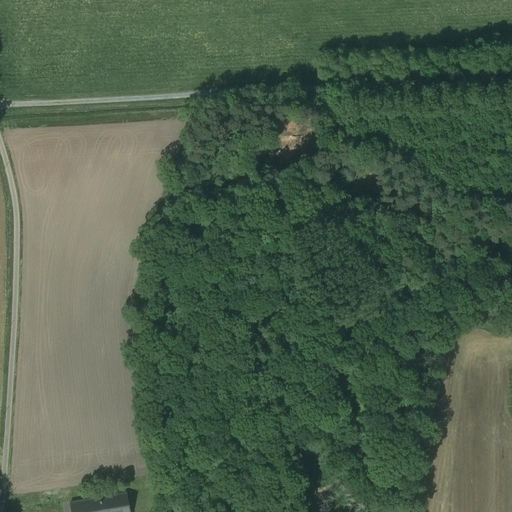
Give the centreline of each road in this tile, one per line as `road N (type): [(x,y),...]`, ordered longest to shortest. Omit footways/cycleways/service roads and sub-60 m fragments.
road 1 (track): [(0,104),(511,77)]
road 2 (unclassified): [(0,489),(17,202),(0,143)]
